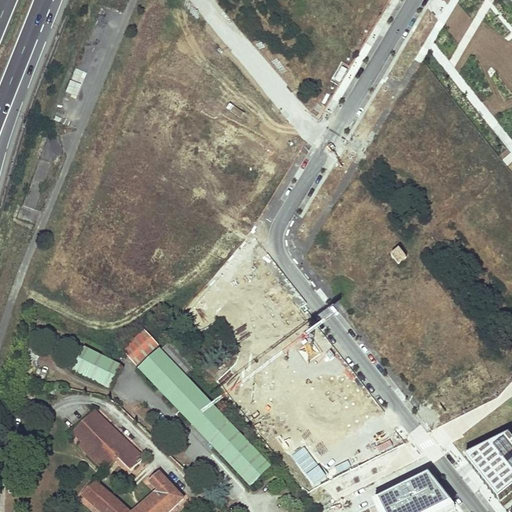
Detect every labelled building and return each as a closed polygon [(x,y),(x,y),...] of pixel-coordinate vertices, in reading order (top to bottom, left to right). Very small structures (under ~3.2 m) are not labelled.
[(399,266),(407,259),(399,251),(391,258),(399,266)] [(253,255),(232,273),(297,360),(317,346),(253,255)] [(239,307),(220,281),(178,319),(198,344),(239,307)] [(263,363),(239,327),(219,344),(245,380),(263,363)] [(136,367),(159,347),(145,330),(121,350),(136,367)] [(170,341),(162,348),(188,375),(196,367),(170,341)] [(121,366),(85,348),(74,371),(110,389),(121,366)] [(173,365),(159,351),(140,369),(154,384),(173,365)] [(251,486),(271,467),(177,368),(157,388),(251,486)] [(368,413),(348,386),(263,423),(285,449),(368,413)] [(132,470),(145,459),(95,411),(74,433),(83,442),(80,446),(105,469),(120,457),(132,470)] [(511,439),(510,437),(465,459),(499,502),(511,491),(511,439)] [(102,511),(169,511),(184,498),(160,472),(150,481),(160,490),(134,511),(130,511),(95,481),(83,495),(102,511)] [(429,479),(374,505),(377,511),(451,511),(455,510),(429,479)]
